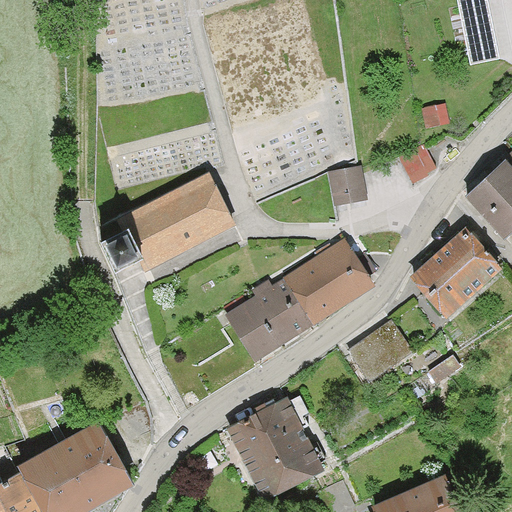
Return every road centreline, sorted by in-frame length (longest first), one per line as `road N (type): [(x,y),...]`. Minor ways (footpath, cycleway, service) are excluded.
road 1 (residential): [(131,511),(192,428),(373,299),(458,173),(511,115)]
road 2 (track): [(82,0),(83,201)]
